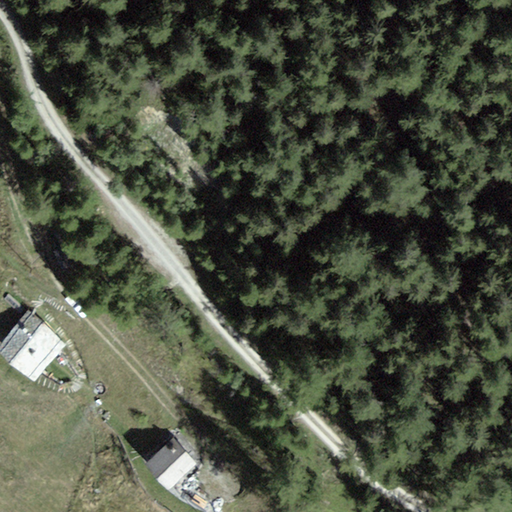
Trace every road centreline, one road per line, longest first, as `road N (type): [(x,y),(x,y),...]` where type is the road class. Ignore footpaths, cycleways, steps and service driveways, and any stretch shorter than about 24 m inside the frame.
road 1 (track): [(0,5),(53,130),(271,383),(358,468),(423,511)]
road 2 (track): [(0,113),(8,180),(43,261),(215,467)]
